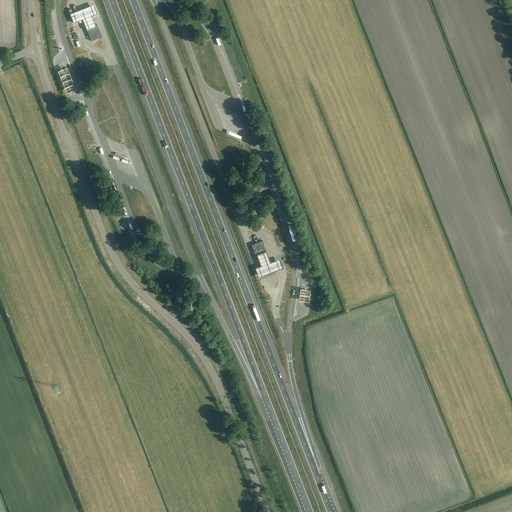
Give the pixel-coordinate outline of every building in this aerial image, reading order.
[(82,17),(87,29),(96,25),(92,14),(97,12),(94,3),(70,12),(73,21),(82,17)] [(97,24),(96,25),(87,29),(91,41),(102,37),(97,24)] [(71,78),(61,82),(66,93),(75,90),(71,78)] [(117,153),(116,156),(131,162),(132,160),(117,153)] [(258,256),(267,252),(262,241),(252,245),(256,257),(258,256)] [(271,262),(267,252),(258,256),(260,263),(262,266),(256,268),(259,277),(283,268),(280,259),(271,262)] [(300,290),(299,302),(309,303),(310,291),(300,290)]
